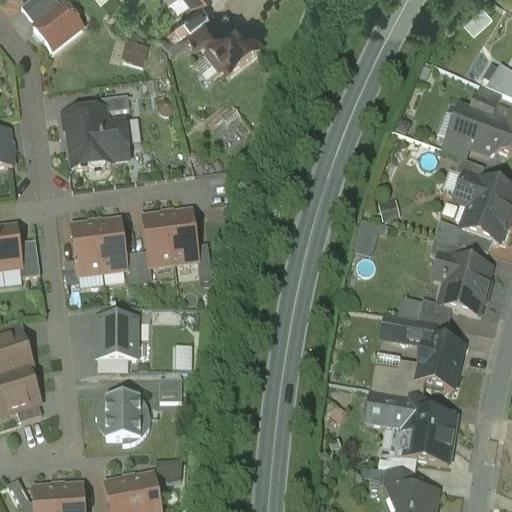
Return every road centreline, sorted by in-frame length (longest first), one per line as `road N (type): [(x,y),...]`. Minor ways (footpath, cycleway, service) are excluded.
road 1 (secondary): [(406,0),(363,85),(312,223),(277,390),(267,511)]
road 2 (residential): [(0,474),(61,447),(70,431),(59,317)]
road 3 (residential): [(0,26),(30,80),(45,208)]
road 4 (residential): [(478,511),(511,331)]
road 5 (residential): [(45,208),(215,188)]
